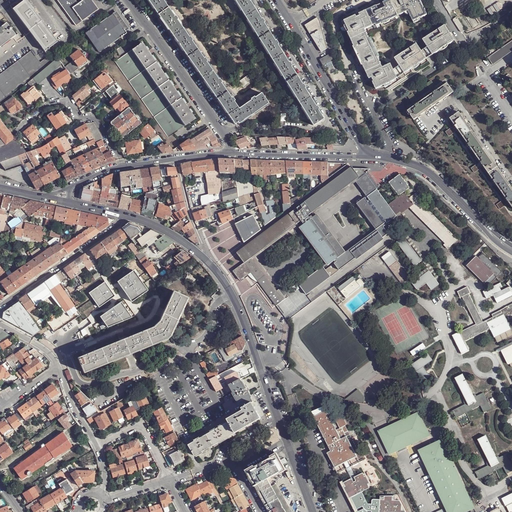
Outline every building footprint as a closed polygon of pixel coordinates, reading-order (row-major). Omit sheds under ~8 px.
[(58,42),(25,0),(24,0),(13,9),(45,51),(58,42)] [(75,0),(57,0),(76,26),(99,9),(91,0),(83,0),(78,4),(75,0)] [(268,103),(261,93),(255,97),(254,97),(250,99),(251,100),(238,109),(234,102),(235,101),(232,97),(231,98),(224,88),(221,83),(222,82),(219,78),(218,79),(215,74),(210,67),(206,62),(207,61),(205,58),(204,58),(200,53),(195,46),(192,41),(193,40),(190,37),(189,37),(186,32),(180,25),(177,20),(178,19),(175,15),(174,16),(171,11),(166,4),(163,0),(147,0),(154,9),(160,18),(168,29),(175,39),(183,51),(189,60),(198,72),(204,81),(212,93),(218,101),(226,113),(234,125),(237,123),(238,124),(240,123),(250,116),(254,113),(266,105),(268,103)] [(240,11),(233,0),(232,0),(239,11),(240,11)] [(312,125),(323,119),(321,115),(317,110),(318,109),(317,107),(316,105),(315,106),(312,101),(307,93),(304,88),(303,86),(304,85),(302,83),(301,84),(298,79),(296,75),(293,71),(290,66),(291,66),(289,64),(290,63),(289,62),(288,62),(285,57),(280,50),(277,45),(277,44),(276,42),(275,40),(274,40),(271,36),(266,28),(263,23),(263,22),(262,20),(263,20),(262,18),(260,19),(257,14),(253,6),(249,1),(250,1),(249,0),(233,0),(240,11),(246,20),(254,32),(260,42),(268,54),(273,63),(281,76),(287,85),(295,97),(301,107),(308,119),(312,125)] [(349,32),(348,33),(359,57),(369,79),(372,78),(374,82),(373,82),(376,90),(391,82),(397,78),(396,77),(393,68),(391,63),(383,68),(375,49),(365,29),(374,26),(374,25),(376,24),(377,26),(401,15),(409,11),(414,22),(428,15),(421,0),(390,0),(357,15),(358,17),(355,18),(354,16),(344,21),(349,32)] [(90,30),(104,49),(127,33),(125,30),(115,17),(113,14),(90,30)] [(127,28),(118,15),(115,17),(125,30),(127,28)] [(305,25),(322,52),(328,48),(320,21),(318,17),(305,25)] [(459,18),(458,19),(457,17),(454,19),(453,20),(454,21),(461,32),(463,32),(465,30),(465,29),(466,28),(459,18)] [(168,29),(160,18),(159,18),(167,30),(168,29)] [(254,32),(246,20),(245,21),(253,33),(254,32)] [(0,47),(3,45),(12,39),(15,36),(11,30),(12,30),(10,28),(9,28),(6,23),(5,24),(0,27),(0,47)] [(428,46),(432,54),(455,39),(445,24),(423,38),(428,46)] [(99,53),(104,49),(90,30),(85,33),(93,44),(99,53)] [(183,51),(175,39),(174,39),(182,51),(183,51)] [(511,50),(511,41),(488,58),(493,64),(511,50)] [(140,44),(132,49),(135,54),(136,54),(144,65),(143,66),(148,72),(149,71),(157,83),(156,84),(160,90),(161,89),(169,101),(169,102),(173,108),(174,107),(182,119),(181,120),(184,125),(194,117),(192,114),(189,110),(185,104),(182,99),(180,97),(177,92),(173,86),(169,81),(167,79),(164,74),(160,68),(157,63),(155,60),(151,55),(148,50),(145,47),(142,42),(140,43),(140,44)] [(268,54),(260,42),(259,42),(266,55),(268,54)] [(399,65),(404,72),(426,58),(421,50),(417,43),(394,57),(399,65)] [(99,53),(93,44),(88,47),(98,60),(102,57),(99,53)] [(59,57),(66,51),(61,46),(54,51),(59,57)] [(421,50),(426,58),(432,54),(428,46),(421,50)] [(84,56),(79,49),(70,56),(73,61),(78,67),(87,60),(84,56)] [(115,61),(169,137),(185,126),(184,125),(181,120),(173,108),(169,102),(160,90),(156,84),(148,72),(143,66),(135,54),(132,49),(115,61)] [(136,54),(135,54),(143,66),(144,65),(136,54)] [(324,58),(327,63),(333,60),(331,57),(333,56),(332,54),(324,58)] [(62,63),(59,57),(53,62),(33,78),(36,82),(37,84),(62,63)] [(198,72),(189,60),(188,61),(197,72),(198,72)] [(69,75),(79,68),(78,67),(73,61),(65,67),(66,70),(69,75)] [(280,76),(281,76),(273,63),(272,64),(280,76)] [(396,67),(393,68),(396,77),(401,74),(404,72),(399,65),(396,67)] [(53,78),(51,79),(54,82),(52,83),(56,89),(58,88),(57,87),(64,82),(71,78),(69,75),(66,70),(61,73),(53,78)] [(157,83),(149,71),(148,72),(156,84),(157,83)] [(93,81),(101,90),(109,84),(111,82),(106,74),(105,75),(103,73),(101,74),(93,81)] [(251,81),(247,76),(239,82),(243,87),(251,81)] [(33,78),(27,83),(30,87),(36,82),(33,78)] [(64,82),(57,87),(58,88),(64,83),(65,85),(72,80),(71,78),(64,82)] [(212,93),(204,81),(203,82),(211,93),(212,93)] [(114,84),(120,92),(121,92),(122,90),(123,90),(117,82),(116,83),(115,84),(114,84)] [(80,90),(72,96),(75,101),(79,97),(81,100),(85,96),(86,97),(90,94),(87,91),(91,88),(87,83),(84,86),(80,90)] [(454,92),(448,83),(437,90),(436,91),(434,89),(432,91),(434,93),(419,103),(418,101),(415,102),(417,105),(416,106),(408,111),(414,120),(454,92)] [(109,101),(112,99),(119,93),(113,85),(106,91),(102,94),(106,98),(109,101)] [(294,98),(295,97),(287,85),(286,86),(294,98)] [(24,92),(20,95),(28,105),(35,99),(36,100),(41,96),(32,86),(24,93),(24,92)] [(169,101),(161,89),(160,90),(169,102),(169,101)] [(4,103),(11,113),(16,110),(17,111),(21,108),(20,107),(21,106),(19,102),(18,103),(13,96),(4,103)] [(126,104),(119,96),(111,103),(115,108),(117,106),(121,110),(127,105),(126,104)] [(226,113),(218,101),(217,101),(225,113),(226,113)] [(267,106),(266,105),(254,113),(255,114),(267,106)] [(130,110),(128,107),(110,122),(123,138),(141,124),(134,114),(130,110)] [(182,119),(174,107),(173,108),(181,120),(182,119)] [(307,120),(308,119),(301,107),(300,108),(307,120)] [(68,121),(62,111),(55,115),(54,116),(52,112),(47,115),(57,129),(68,121)] [(459,112),(450,118),(456,126),(456,127),(454,129),(456,131),(458,130),(468,144),(466,146),(467,148),(470,146),(481,163),(482,164),(479,165),(481,167),(483,166),(506,199),(504,201),(505,203),(508,201),(508,202),(511,207),(511,188),(495,164),(485,149),(474,134),(459,112)] [(195,119),(194,117),(184,125),(185,126),(195,119)] [(1,120),(0,120),(0,135),(2,138),(6,144),(14,137),(14,136),(10,131),(9,129),(1,120)] [(104,139),(95,122),(85,124),(86,124),(91,133),(94,139),(96,143),(97,145),(99,148),(104,145),(101,140),(104,139)] [(91,133),(86,124),(74,130),(79,139),(91,133)] [(154,131),(148,124),(140,131),(146,138),(154,131)] [(24,132),(33,143),(38,139),(36,136),(40,133),(37,129),(33,125),(24,132)] [(54,139),(42,125),(37,129),(40,133),(46,141),(48,143),(50,142),(54,139)] [(196,149),(207,148),(205,145),(207,144),(210,142),(210,141),(213,140),(213,139),(215,138),(213,133),(209,129),(190,141),(196,149)] [(475,133),(474,134),(485,149),(486,148),(475,133)] [(66,152),(72,150),(64,135),(58,139),(61,143),(66,152)] [(250,145),(245,137),(242,138),(238,140),(235,141),(239,147),(240,149),(247,146),(250,145)] [(0,161),(17,155),(18,156),(26,153),(27,152),(21,146),(19,143),(17,140),(6,144),(2,138),(0,138),(0,161)] [(58,145),(55,138),(54,139),(50,142),(53,148),(57,146),(58,145)] [(210,142),(213,147),(219,147),(221,146),(219,143),(218,143),(216,140),(216,139),(215,138),(213,139),(213,140),(210,141),(210,142)] [(267,139),(266,138),(259,138),(259,139),(261,146),(269,145),(267,139)] [(305,144),(303,138),(295,140),(296,144),(297,149),(306,150),(305,144)] [(190,141),(189,139),(180,145),(183,151),(196,149),(190,141)] [(142,152),(140,140),(126,143),(128,154),(142,152)] [(62,156),(66,153),(65,152),(66,152),(61,143),(58,145),(57,146),(62,156)] [(173,150),(167,143),(164,146),(162,144),(158,147),(163,154),(174,152),(174,151),(173,150)] [(50,149),(47,144),(46,145),(41,148),(40,148),(42,152),(46,158),(53,154),(50,149)] [(108,153),(104,145),(99,148),(103,155),(108,153)] [(103,155),(99,148),(92,151),(100,166),(107,163),(103,155)] [(486,148),(485,149),(495,164),(496,163),(486,148)] [(34,167),(39,165),(38,163),(34,156),(37,155),(38,155),(35,149),(34,150),(27,152),(26,153),(28,157),(34,167)] [(100,166),(92,151),(84,154),(93,169),(94,169),(100,166)] [(116,161),(111,151),(108,153),(103,155),(107,163),(116,161)] [(18,156),(21,161),(25,159),(28,157),(26,153),(18,156)] [(67,155),(66,153),(62,156),(66,164),(70,162),(70,161),(67,155)] [(93,169),(84,154),(77,158),(85,173),(91,170),(93,169)] [(32,171),(35,169),(34,167),(28,157),(25,159),(26,159),(32,171)] [(85,173),(77,158),(70,161),(70,162),(73,166),(78,176),(80,175),(85,173)] [(220,170),(219,159),(206,161),(209,172),(213,171),(220,170)] [(236,173),(234,160),(219,159),(220,170),(221,172),(224,173),(233,173),(236,173)] [(60,177),(51,160),(48,162),(46,163),(43,165),(44,167),(39,169),(36,171),(44,185),(60,177)] [(234,160),(236,173),(239,172),(242,172),(244,172),(244,170),(243,161),(243,160),(234,160)] [(272,175),(271,161),(260,161),(250,160),(251,161),(251,170),(252,175),(260,175),(264,175),(268,175),(272,175)] [(209,172),(206,161),(199,162),(192,163),(195,173),(199,173),(201,172),(205,172),(209,172)] [(251,170),(251,161),(243,161),(244,170),(251,170)] [(287,173),(286,162),(271,161),(272,175),(276,174),(279,174),(282,173),(287,173)] [(183,175),(195,173),(192,163),(192,162),(187,163),(181,165),(183,175)] [(295,174),(296,162),(286,162),(287,173),(287,174),(295,174)] [(303,174),(303,162),(296,162),(295,174),(303,174)] [(311,174),(312,162),(303,162),(303,174),(311,174)] [(321,163),(312,162),(311,174),(311,175),(321,175),(321,163)] [(328,175),(328,163),(321,163),(321,175),(321,176),(321,179),(321,182),(322,183),(329,178),(328,175)] [(78,176),(73,166),(62,172),(67,181),(72,179),(78,176)] [(162,181),(159,167),(150,168),(152,184),(162,181)] [(172,176),(177,175),(175,167),(165,167),(166,176),(172,176)] [(315,215),(313,212),(358,179),(358,178),(365,173),(366,173),(370,169),(352,167),(301,205),(298,207),(293,211),(299,219),(301,221),(303,224),(300,226),(329,264),(334,260),(336,259),(326,246),(335,239),(317,214),(315,215)] [(140,170),(126,172),(130,185),(140,184),(141,188),(146,187),(146,185),(152,184),(150,168),(140,170)] [(221,172),(220,170),(209,172),(209,177),(213,177),(213,183),(210,183),(212,195),(223,194),(223,193),(222,183),(221,177),(221,176),(221,175),(221,172)] [(36,189),(44,185),(36,171),(28,175),(33,184),(36,189)] [(378,191),(366,173),(365,173),(358,178),(358,179),(370,194),(376,190),(380,196),(381,195),(378,191)] [(113,174),(102,179),(102,186),(102,188),(110,189),(112,180),(113,174)] [(399,195),(410,188),(400,174),(390,182),(399,195)] [(180,188),(177,175),(172,176),(172,182),(173,187),(173,190),(180,188)] [(97,181),(94,182),(93,186),(93,188),(92,191),(90,201),(99,203),(101,193),(102,190),(102,188),(102,186),(96,186),(97,181)] [(237,183),(237,181),(227,182),(222,183),(223,193),(237,188),(237,184),(237,183)] [(81,199),(90,201),(92,191),(93,188),(93,186),(94,182),(84,187),(81,199)] [(99,203),(107,205),(109,194),(105,193),(106,192),(109,193),(110,189),(102,188),(102,190),(101,193),(99,203)] [(184,202),(180,188),(173,190),(172,190),(175,204),(176,204),(184,202)] [(237,191),(237,188),(223,193),(223,194),(224,200),(224,202),(238,197),(238,194),(237,191)] [(380,196),(376,190),(370,194),(366,197),(365,197),(357,203),(377,230),(380,228),(387,223),(386,221),(396,214),(390,206),(389,205),(381,195),(380,196)] [(405,192),(389,205),(390,206),(396,214),(397,216),(409,207),(413,204),(409,198),(405,192)] [(417,192),(409,198),(413,204),(419,200),(418,199),(420,196),(417,192)] [(260,193),(259,193),(254,195),(256,201),(257,203),(258,206),(263,204),(260,193)] [(115,195),(109,194),(107,205),(113,206),(115,195)] [(119,208),(129,210),(132,199),(132,198),(132,197),(128,196),(122,194),(121,197),(119,208)] [(144,202),(146,194),(144,194),(139,196),(138,201),(144,202)] [(144,202),(141,214),(149,217),(152,218),(158,196),(146,194),(144,202)] [(209,202),(218,201),(224,200),(223,194),(212,195),(208,195),(209,202)] [(243,195),(239,197),(240,202),(238,203),(239,207),(243,205),(247,204),(249,203),(256,201),(254,196),(250,198),(249,194),(243,195)] [(4,195),(1,210),(8,211),(10,212),(13,197),(4,195)] [(121,197),(115,195),(113,206),(119,208),(121,197)] [(13,197),(10,212),(16,213),(30,201),(13,197)] [(299,200),(298,197),(297,197),(292,199),(290,200),(290,204),(290,207),(299,200)] [(129,210),(136,212),(138,201),(132,199),(129,210)] [(420,201),(419,200),(413,204),(409,207),(412,210),(420,201)] [(30,201),(16,213),(18,217),(20,218),(21,217),(25,213),(26,214),(30,217),(32,215),(42,207),(43,204),(30,201)] [(144,202),(138,201),(136,212),(141,214),(144,202)] [(256,201),(249,203),(251,207),(249,208),(250,210),(255,208),(258,206),(257,203),(256,201)] [(270,201),(266,202),(267,207),(270,207),(271,213),(267,216),(265,211),(260,213),(264,226),(276,217),(275,201),(270,201)] [(420,201),(412,210),(445,243),(444,245),(448,249),(458,239),(420,201)] [(185,207),(184,202),(176,204),(177,209),(177,211),(185,207)] [(156,216),(164,218),(165,215),(170,216),(171,215),(172,214),(171,211),(169,207),(164,206),(164,205),(159,203),(156,216)] [(334,260),(336,261),(351,250),(371,235),(377,230),(357,203),(376,229),(363,239),(346,252),(317,214),(335,239),(326,246),(336,259),(334,260)] [(46,217),(49,205),(43,204),(42,207),(32,215),(46,217)] [(193,208),(192,209),(193,214),(206,210),(205,207),(210,206),(209,204),(193,208)] [(56,207),(49,205),(46,217),(54,219),(56,207)] [(239,207),(235,208),(237,214),(238,216),(246,212),(243,205),(239,207)] [(206,210),(193,214),(196,222),(211,216),(209,210),(211,209),(210,206),(205,207),(206,210)] [(67,209),(56,207),(54,219),(65,222),(67,209)] [(187,214),(185,207),(177,211),(174,212),(172,214),(171,215),(175,221),(178,222),(180,221),(187,215),(187,214)] [(67,209),(65,222),(73,223),(77,224),(80,212),(67,209)] [(8,211),(1,210),(0,212),(0,224),(6,226),(7,223),(9,214),(9,213),(10,212),(8,211)] [(223,212),(219,214),(222,220),(218,221),(217,222),(219,226),(220,226),(224,224),(233,219),(232,217),(230,210),(223,212)] [(237,254),(244,263),(251,257),(297,224),(295,222),(299,219),(293,211),(236,253),(237,254)] [(80,212),(77,224),(78,225),(85,226),(86,226),(88,214),(80,212)] [(26,214),(21,218),(23,219),(22,220),(23,222),(30,217),(26,214)] [(100,231),(109,225),(108,225),(107,219),(107,218),(101,217),(88,214),(86,226),(91,227),(100,231)] [(190,222),(187,215),(180,221),(186,225),(190,222)] [(262,231),(253,215),(236,224),(245,244),(262,231)] [(12,230),(14,228),(19,225),(22,223),(23,222),(22,220),(20,218),(18,217),(16,218),(15,217),(7,224),(12,230)] [(54,219),(46,217),(45,224),(52,226),(54,219)] [(178,222),(171,228),(178,231),(181,229),(183,228),(186,225),(180,221),(178,222)] [(192,227),(190,222),(186,225),(183,228),(186,232),(192,227)] [(122,228),(128,236),(131,239),(142,231),(142,228),(140,226),(135,224),(131,223),(130,223),(128,224),(122,228)] [(44,228),(25,224),(24,230),(42,235),(43,232),(44,228)] [(76,231),(83,233),(83,232),(84,232),(91,227),(86,226),(85,226),(78,225),(76,231)] [(164,236),(151,230),(140,226),(142,228),(142,231),(131,239),(133,242),(141,252),(142,251),(145,250),(150,246),(154,243),(164,236)] [(371,235),(376,242),(389,232),(384,226),(380,228),(377,230),(371,235)] [(100,231),(91,227),(84,232),(83,232),(88,239),(100,231)] [(195,234),(192,227),(186,232),(189,235),(190,237),(195,234)] [(15,236),(22,237),(30,239),(41,242),(42,237),(42,235),(24,230),(23,230),(20,229),(19,229),(16,228),(14,236),(15,236)] [(110,236),(116,245),(117,244),(127,237),(128,236),(122,228),(121,229),(117,231),(110,236)] [(82,243),(88,239),(83,232),(83,233),(78,237),(82,243)] [(198,243),(195,234),(190,237),(188,238),(190,239),(196,244),(198,243)] [(371,235),(351,250),(356,257),(376,242),(371,235)] [(51,247),(51,248),(60,242),(61,239),(50,236),(45,239),(46,240),(46,241),(49,244),(50,246),(51,247)] [(110,236),(101,243),(107,251),(112,248),(115,246),(116,245),(110,236)] [(164,236),(154,243),(161,252),(174,242),(164,236)] [(71,251),(82,243),(78,237),(74,239),(71,241),(66,245),(71,251)] [(416,268),(424,262),(404,237),(397,242),(416,268)] [(59,259),(67,254),(62,247),(62,246),(60,243),(60,242),(51,248),(59,259)] [(133,242),(129,246),(131,249),(136,256),(136,255),(141,252),(133,242)] [(101,243),(90,250),(96,259),(104,253),(105,252),(107,251),(101,243)] [(154,243),(150,246),(152,249),(153,248),(157,253),(158,255),(161,252),(154,243)] [(67,254),(71,251),(66,245),(64,246),(62,247),(67,254)] [(51,265),(59,259),(51,248),(51,247),(47,250),(45,251),(42,253),(51,265)] [(33,257),(34,259),(42,253),(40,250),(38,252),(37,249),(31,254),(33,257)] [(356,257),(351,250),(336,261),(326,269),(323,266),(298,284),(306,294),(331,276),(330,276),(356,257)] [(144,254),(142,251),(141,252),(136,255),(140,261),(146,257),(144,254)] [(174,257),(181,264),(190,258),(182,251),(174,257)] [(389,266),(403,284),(410,278),(397,260),(389,251),(382,257),(389,266)] [(485,283),(488,285),(497,277),(494,274),(495,273),(486,265),(491,260),(482,252),(477,256),(477,255),(466,265),(467,266),(468,265),(485,282),(484,283),(485,284),(485,283)] [(51,265),(42,253),(34,259),(43,271),(51,265)] [(96,259),(98,261),(106,256),(104,253),(96,259)] [(79,257),(85,266),(91,262),(87,257),(85,254),(79,257)] [(79,257),(74,261),(80,269),(85,266),(79,257)] [(251,257),(244,263),(251,272),(259,282),(269,296),(276,290),(251,257)] [(34,259),(27,264),(36,276),(43,271),(34,259)] [(74,261),(69,265),(74,273),(80,269),(74,261)] [(150,263),(149,261),(144,264),(143,265),(148,272),(154,268),(153,266),(154,265),(152,261),(150,263)] [(240,280),(251,272),(244,263),(233,271),(240,280)] [(28,281),(36,276),(27,264),(19,269),(28,281)] [(74,273),(69,265),(64,269),(65,270),(68,275),(69,277),(74,273)] [(157,272),(154,268),(148,272),(151,277),(153,275),(157,272)] [(19,269),(8,277),(17,289),(28,281),(19,269)] [(65,270),(63,272),(62,270),(58,273),(62,279),(67,276),(68,275),(65,270)] [(134,270),(118,281),(133,302),(149,290),(134,270)] [(428,270),(412,283),(417,289),(426,283),(431,289),(438,284),(428,270)] [(44,282),(50,290),(51,290),(59,284),(61,283),(60,281),(55,275),(44,282)] [(195,280),(187,276),(185,280),(193,284),(195,280)] [(0,282),(9,295),(17,289),(8,277),(0,282)] [(340,292),(346,299),(361,287),(355,280),(340,292)] [(105,281),(90,292),(100,307),(116,295),(105,281)] [(42,284),(50,294),(52,292),(51,290),(50,290),(44,282),(42,284)] [(511,295),(511,285),(501,291),(500,288),(502,287),(500,283),(482,291),(486,298),(494,295),(497,302),(511,295)] [(33,290),(40,301),(50,294),(42,284),(33,290)] [(59,284),(51,290),(52,292),(63,308),(66,312),(69,310),(73,306),(74,306),(71,302),(59,284)] [(276,290),(269,296),(276,306),(286,298),(283,296),(286,293),(281,287),(276,290)] [(494,317),(483,322),(469,293),(471,293),(468,287),(458,292),(459,294),(460,298),(463,297),(476,324),(460,332),(453,335),(462,354),(469,350),(465,341),(490,329),(491,330),(507,321),(508,323),(511,320),(511,303),(507,306),(503,309),(501,310),(502,312),(494,317)] [(28,294),(35,304),(40,301),(33,290),(28,294)] [(82,368),(84,373),(113,361),(124,356),(167,339),(171,336),(188,298),(173,291),(169,299),(167,304),(162,315),(159,321),(153,327),(136,334),(113,343),(92,352),(78,357),(82,368)] [(35,304),(28,294),(19,300),(20,300),(27,310),(35,304)] [(20,300),(4,312),(2,318),(33,336),(35,334),(41,330),(31,317),(30,314),(28,311),(27,310),(20,300)] [(122,302),(100,316),(108,327),(132,317),(122,302)] [(46,320),(49,324),(62,314),(66,312),(63,308),(46,320)] [(507,321),(491,330),(494,336),(510,328),(508,323),(507,321)] [(510,328),(494,336),(495,337),(511,329),(510,328)] [(0,340),(10,335),(0,329),(0,340)] [(242,336),(219,348),(227,361),(235,357),(234,354),(236,353),(237,355),(243,352),(242,349),(245,344),(242,336)] [(11,344),(8,339),(0,343),(3,349),(11,344)] [(511,345),(501,351),(508,364),(510,363),(511,366),(511,345)] [(24,348),(15,354),(17,357),(21,362),(23,361),(25,359),(28,357),(30,356),(24,348)] [(432,360),(427,353),(411,364),(423,381),(430,376),(423,366),(432,360)] [(42,366),(37,358),(36,358),(32,361),(28,364),(34,372),(42,366)] [(16,365),(12,359),(8,362),(11,367),(12,368),(16,365)] [(0,378),(4,376),(5,378),(10,375),(6,369),(5,368),(2,364),(0,365),(0,378)] [(28,364),(19,370),(19,371),(23,376),(25,379),(29,376),(28,376),(34,372),(28,364)] [(210,380),(216,376),(219,375),(215,369),(206,374),(210,380)] [(227,382),(229,385),(240,379),(236,371),(225,377),(226,379),(227,382)] [(492,409),(484,393),(477,396),(475,398),(474,396),(463,374),(455,378),(465,398),(468,403),(465,405),(452,411),(452,412),(453,411),(456,418),(481,406),(484,413),(492,409)] [(210,380),(217,392),(223,388),(222,385),(220,382),(219,381),(216,376),(210,380)] [(240,379),(229,385),(232,390),(233,393),(238,401),(243,410),(236,414),(236,415),(228,420),(229,422),(235,433),(238,431),(238,429),(244,426),(245,427),(253,423),(252,421),(255,419),(256,421),(261,418),(256,411),(255,412),(251,403),(252,402),(253,402),(249,394),(244,386),(240,379)] [(53,384),(44,390),(50,398),(58,392),(53,384)] [(220,397),(222,396),(228,393),(227,392),(225,388),(223,388),(217,392),(220,397)] [(37,396),(43,404),(46,402),(51,399),(50,398),(44,390),(37,396)] [(354,401),(363,397),(360,390),(351,394),(354,401)] [(75,395),(81,404),(85,402),(82,397),(80,393),(75,395)] [(144,394),(137,398),(134,399),(139,408),(148,403),(144,394)] [(51,399),(55,404),(57,402),(60,399),(59,398),(57,395),(51,399)] [(43,404),(37,396),(31,399),(27,402),(26,403),(32,411),(43,404)] [(50,407),(55,404),(51,399),(46,402),(50,407)] [(134,399),(131,401),(133,405),(135,410),(136,410),(139,408),(134,399)] [(57,402),(55,404),(50,407),(49,408),(53,413),(55,417),(56,416),(64,411),(64,410),(61,406),(61,407),(57,402)] [(24,418),(32,411),(26,403),(23,405),(21,407),(17,409),(24,418)] [(96,411),(91,403),(88,405),(83,408),(84,408),(86,412),(89,416),(96,411)] [(123,410),(127,419),(137,414),(136,410),(135,410),(133,405),(130,407),(123,410)] [(109,412),(114,421),(123,416),(120,410),(118,407),(116,408),(109,412)] [(159,422),(167,418),(165,416),(161,408),(161,407),(153,412),(159,422)] [(326,410),(313,416),(328,445),(330,444),(332,449),(330,450),(327,452),(335,467),(337,473),(347,468),(345,464),(348,463),(350,466),(365,459),(357,443),(352,434),(346,436),(344,432),(348,431),(345,424),(347,423),(342,414),(335,418),(339,427),(336,429),(326,410)] [(32,411),(24,418),(26,421),(34,415),(32,411)] [(59,420),(66,414),(64,411),(56,416),(59,420)] [(419,412),(377,432),(388,455),(430,436),(419,412)] [(110,424),(105,413),(95,418),(100,429),(110,424)] [(21,423),(17,417),(15,414),(11,417),(10,416),(7,418),(9,422),(12,426),(13,428),(21,423)] [(66,414),(59,420),(66,429),(68,427),(70,425),(67,420),(69,419),(66,414)] [(0,421),(0,430),(1,431),(2,433),(10,428),(7,423),(6,422),(4,419),(2,421),(0,421)] [(167,420),(159,424),(162,429),(164,428),(166,432),(172,429),(167,420)] [(235,433),(229,422),(225,424),(219,427),(216,429),(210,432),(206,434),(213,446),(219,442),(229,436),(235,433)] [(10,428),(2,433),(4,436),(12,430),(10,428)] [(72,446),(63,432),(48,443),(46,444),(45,445),(45,444),(43,444),(41,445),(41,447),(16,466),(14,467),(14,468),(22,478),(27,475),(28,475),(29,475),(31,475),(32,474),(31,472),(44,464),(45,464),(52,459),(72,446)] [(173,432),(164,437),(169,445),(178,441),(173,432)] [(206,434),(200,438),(194,441),(188,444),(195,456),(201,452),(202,452),(205,450),(208,448),(212,446),(213,446),(206,434)] [(511,471),(511,464),(507,454),(500,458),(498,459),(497,457),(486,435),(478,439),(488,459),(491,464),(488,466),(475,472),(475,473),(476,472),(479,479),(504,467),(507,474),(511,471)] [(141,450),(139,445),(137,439),(128,442),(129,444),(132,453),(133,453),(141,450)] [(442,440),(419,451),(448,511),(465,511),(474,508),(442,440)] [(12,452),(6,443),(0,446),(0,453),(3,458),(12,452)] [(118,447),(122,456),(130,454),(132,453),(129,444),(123,446),(123,445),(118,447)] [(117,461),(119,460),(121,459),(120,455),(118,449),(118,448),(111,450),(113,455),(115,454),(117,461)] [(180,450),(179,449),(174,451),(175,453),(170,456),(174,463),(176,464),(185,459),(183,455),(180,450)] [(286,470),(277,453),(276,455),(284,470),(286,470)] [(149,465),(145,455),(140,456),(135,458),(138,469),(149,465)] [(246,472),(254,486),(267,479),(279,472),(284,470),(276,455),(271,458),(255,467),(246,472)] [(124,463),(127,472),(133,470),(137,469),(134,460),(124,463)] [(72,463),(66,466),(68,470),(68,471),(71,474),(75,470),(77,471),(72,463)] [(113,476),(124,473),(122,465),(117,466),(117,464),(115,464),(114,463),(109,464),(113,476)] [(78,485),(83,482),(82,471),(77,471),(75,470),(71,474),(78,485)] [(94,471),(82,471),(83,482),(91,481),(93,480),(94,471)] [(356,480),(344,486),(349,498),(353,496),(359,508),(367,504),(369,507),(373,507),(373,509),(374,511),(401,511),(402,511),(402,498),(398,498),(395,498),(395,494),(385,494),(385,498),(381,498),(373,498),(374,503),(369,503),(362,491),(370,487),(363,472),(354,476),(356,480)] [(223,481),(227,489),(228,489),(238,484),(233,475),(227,479),(226,477),(222,477),(221,478),(223,481)] [(73,490),(66,479),(65,480),(64,478),(61,480),(60,478),(57,481),(58,483),(59,485),(61,488),(65,495),(66,496),(74,491),(73,490)] [(285,511),(271,486),(267,479),(254,486),(269,511),(285,511)] [(198,485),(202,494),(205,493),(212,489),(208,482),(207,481),(207,480),(204,482),(198,485)] [(42,492),(37,484),(33,487),(38,494),(42,492)] [(197,484),(187,489),(192,500),(199,496),(202,494),(198,485),(197,484)] [(238,484),(228,489),(229,491),(228,492),(232,499),(234,498),(235,498),(232,492),(231,490),(239,486),(238,484)] [(271,486),(285,511),(292,511),(291,510),(287,504),(284,498),(282,495),(276,484),(271,486)] [(239,486),(231,490),(232,492),(235,498),(243,493),(239,486)] [(33,487),(23,493),(25,497),(27,496),(29,501),(38,495),(38,494),(33,487)] [(55,503),(66,496),(65,495),(61,488),(59,489),(52,493),(50,494),(55,503)] [(160,496),(164,507),(168,506),(168,504),(173,501),(168,493),(160,496)] [(248,501),(243,493),(235,498),(234,498),(239,506),(248,501)] [(511,511),(511,493),(502,498),(506,506),(507,506),(509,511),(511,511)] [(55,503),(50,494),(39,500),(40,501),(45,509),(49,507),(52,505),(55,503)] [(195,502),(197,506),(205,501),(206,501),(204,497),(200,499),(195,502)] [(33,511),(44,511),(46,511),(45,509),(40,501),(39,502),(34,505),(31,507),(33,511)] [(173,501),(168,504),(168,506),(170,511),(174,511),(178,511),(173,501)] [(197,506),(195,506),(198,511),(210,511),(206,504),(205,501),(197,506)] [(239,507),(241,510),(245,508),(250,505),(248,501),(239,506),(239,507)]
